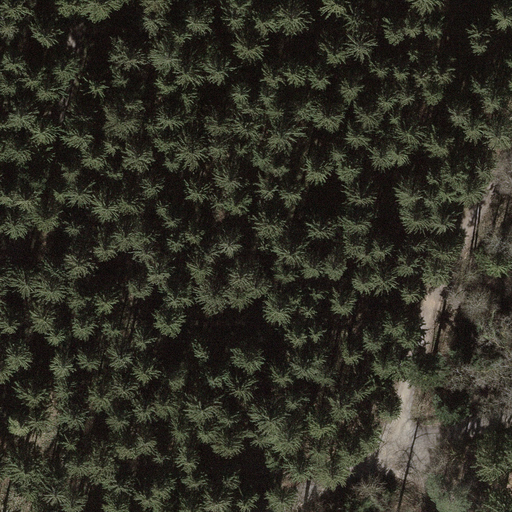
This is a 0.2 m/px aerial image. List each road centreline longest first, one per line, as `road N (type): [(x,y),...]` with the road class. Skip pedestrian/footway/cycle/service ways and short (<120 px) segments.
road 1 (track): [(511,155),(435,290),(397,447)]
road 2 (track): [(85,0),(34,209),(0,291)]
road 3 (track): [(397,447),(268,511)]
